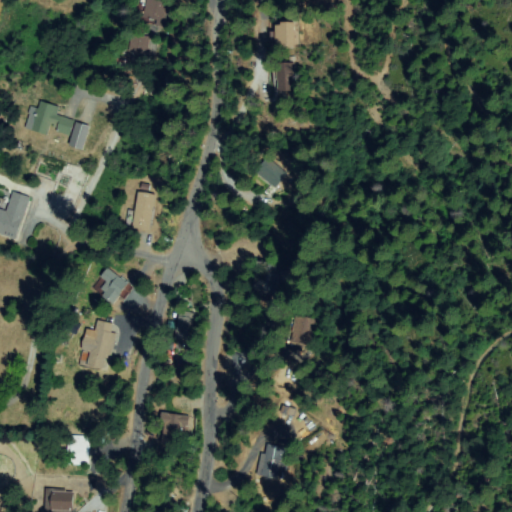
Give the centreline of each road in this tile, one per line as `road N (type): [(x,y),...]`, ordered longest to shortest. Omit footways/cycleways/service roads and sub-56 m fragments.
road 1 (residential): [(130,511),(187,195),(234,0)]
road 2 (residential): [(210,511),(234,304),(187,195)]
road 3 (residential): [(0,376),(9,374),(59,200)]
road 4 (residential): [(59,200),(158,106)]
